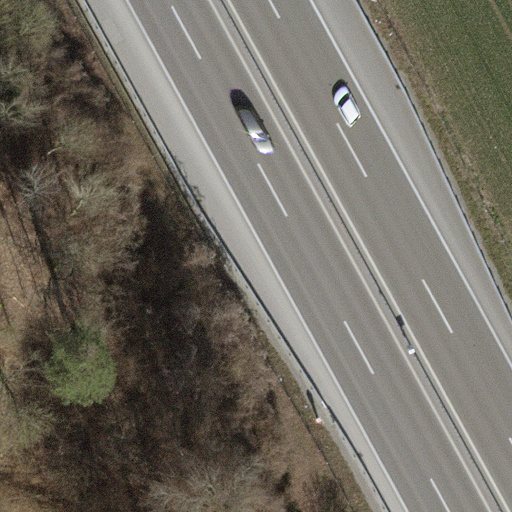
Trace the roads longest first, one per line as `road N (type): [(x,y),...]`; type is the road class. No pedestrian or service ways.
road 1 (motorway): [(167,0),(447,511)]
road 2 (motorway): [(511,435),(273,0)]
